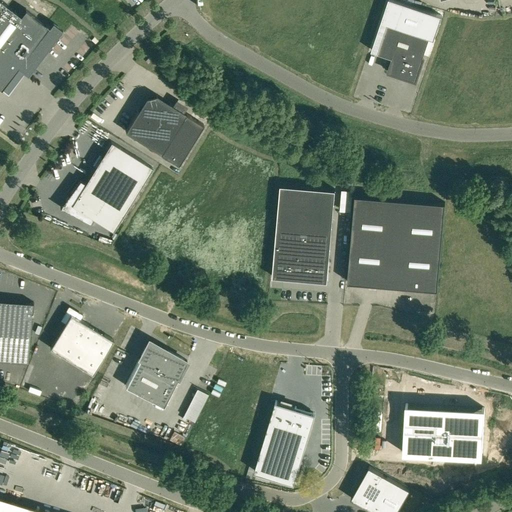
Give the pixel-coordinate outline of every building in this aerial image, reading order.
[(32,69),(38,61),(62,28),(53,21),(49,26),(46,24),(25,8),(21,15),(1,0),(0,0),(0,87),(1,88),(18,67),(29,75),(33,69),(32,69)] [(248,0),(241,4),(236,8),(241,11),(331,61),(355,69),(378,0),(248,0)] [(396,0),(387,0),(371,50),(378,52),(393,57),(388,70),(402,75),(409,77),(416,80),(424,56),(423,56),(429,37),(434,39),(442,15),(396,0)] [(511,15),(486,19),(491,58),(493,77),(495,88),(511,85),(511,15)] [(170,103),(169,104),(156,96),(148,98),(140,111),(138,110),(125,130),(126,131),(178,163),(203,123),(170,103)] [(66,209),(68,210),(68,211),(90,222),(93,217),(113,229),(152,166),(111,141),(85,182),(80,179),(65,199),(65,201),(64,203),(64,205),(65,207),(66,209)] [(285,276),(295,277),(327,280),(328,259),(329,259),(335,189),(280,184),(272,276),(284,277),(285,276)] [(363,282),(407,286),(408,286),(407,288),(432,290),(431,292),(432,292),(433,288),(435,289),(438,289),(445,202),(355,194),(347,281),(363,283),(363,282)] [(446,213),(438,307),(468,320),(491,322),(490,334),(511,324),(511,279),(484,216),(446,213)] [(0,358),(23,361),(28,361),(33,302),(28,301),(0,298),(0,358)] [(65,322),(50,347),(93,373),(113,339),(79,318),(82,314),(69,306),(61,319),(65,322)] [(148,340),(139,358),(125,385),(164,405),(177,378),(178,378),(187,360),(164,348),(164,347),(162,350),(156,346),(157,344),(156,344),(148,340)] [(228,379),(212,432),(245,442),(265,376),(237,367),(232,366),(228,379)] [(258,456),(254,470),(280,478),(282,471),(291,474),(296,475),(299,464),(315,413),(313,412),(291,405),(281,402),(275,401),(258,456)] [(406,403),(403,452),(482,456),(485,408),(406,403)] [(369,465),(351,498),(376,511),(396,511),(410,488),(369,465)]
